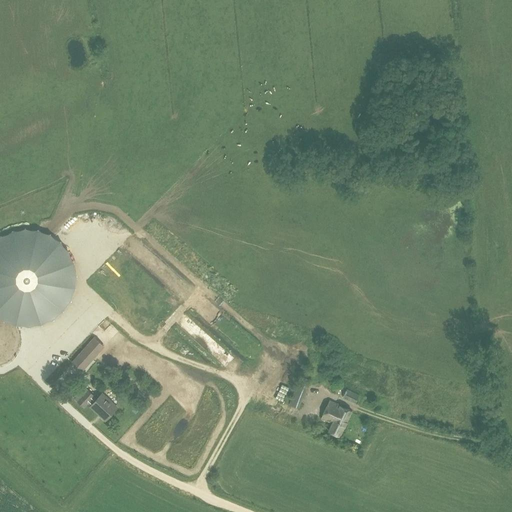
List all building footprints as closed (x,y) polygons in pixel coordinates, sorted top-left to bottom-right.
[(0,318),(4,322),(10,324),(16,327),(21,327),(24,327),(29,329),(33,326),(41,326),(46,323),(50,321),(54,320),(57,316),(60,314),(63,312),(65,308),(68,304),(71,301),(71,296),(73,293),(76,290),(75,283),(76,276),(75,270),(75,265),(72,260),(69,255),(69,253),(66,250),(64,247),(61,242),(55,239),(53,238),(50,234),(43,233),(39,231),(37,230),(32,231),(28,230),(25,229),(20,231),(16,231),(12,231),(8,234),(3,236),(0,236),(0,318)] [(140,337),(132,345),(141,353),(148,346),(140,337)] [(299,409),(308,383),(309,380),(301,377),(300,379),(299,379),(289,405),(299,409)] [(278,383),(267,378),(256,402),(267,406),(278,383)] [(82,380),(73,390),(77,394),(86,384),(82,380)] [(355,404),(359,395),(346,389),(342,397),(355,404)] [(88,403),(91,405),(90,406),(97,413),(110,400),(102,393),(97,399),(88,390),(78,401),(84,407),(88,403)] [(117,407),(110,400),(97,413),(105,420),(117,407)] [(352,411),(330,400),(321,419),(332,424),(328,431),(340,436),(352,411)]
